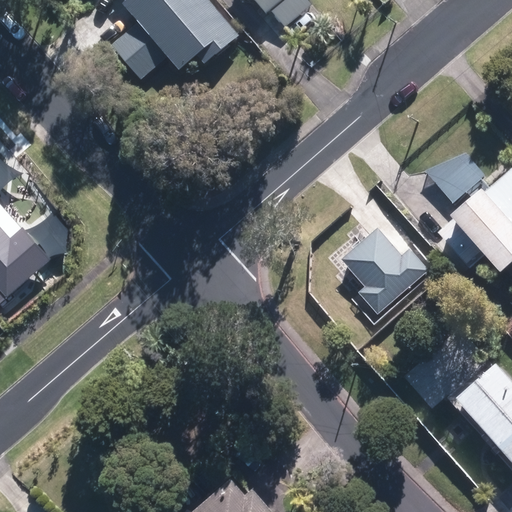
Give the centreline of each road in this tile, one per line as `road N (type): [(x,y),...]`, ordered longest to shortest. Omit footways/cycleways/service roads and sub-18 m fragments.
road 1 (residential): [(194,259),(494,0)]
road 2 (residential): [(413,511),(194,259)]
road 3 (residential): [(194,259),(0,45)]
road 4 (residential): [(0,426),(194,259)]
